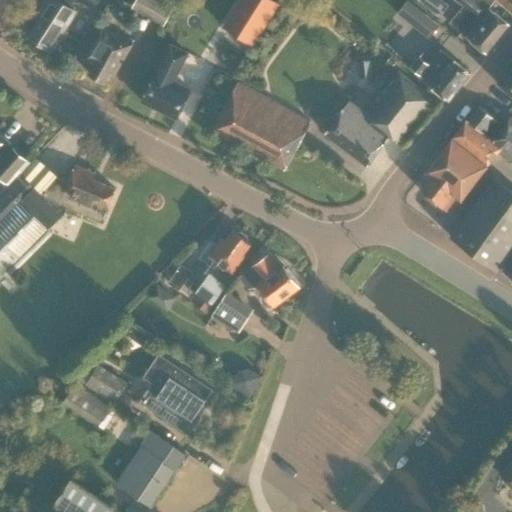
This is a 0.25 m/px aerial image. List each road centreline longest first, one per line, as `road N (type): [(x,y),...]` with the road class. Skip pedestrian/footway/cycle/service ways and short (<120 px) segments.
road 1 (tertiary): [(374,222),(334,242),(0,62)]
road 2 (tertiary): [(374,222),(511,41)]
road 3 (tertiary): [(511,308),(374,222)]
